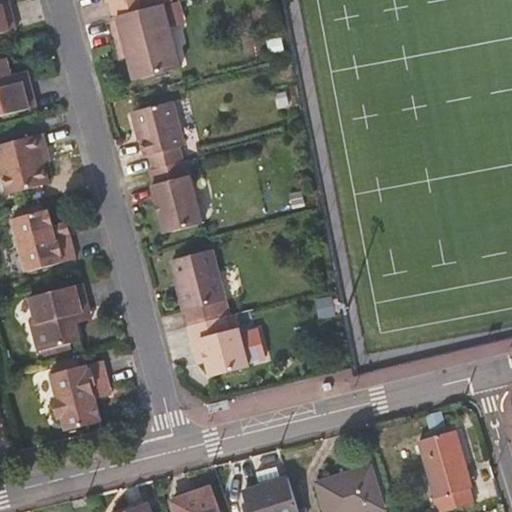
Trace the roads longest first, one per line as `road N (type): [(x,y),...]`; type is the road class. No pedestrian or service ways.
road 1 (residential): [(55,0),(179,451)]
road 2 (residential): [(179,451),(485,375)]
road 3 (residential): [(0,496),(179,451)]
